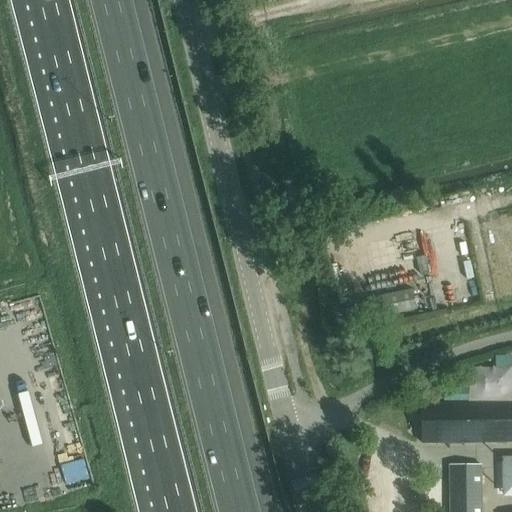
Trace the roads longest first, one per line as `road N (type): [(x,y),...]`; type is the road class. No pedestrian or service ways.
road 1 (motorway): [(237,511),(109,0)]
road 2 (motorway): [(47,0),(174,511)]
road 3 (unclassified): [(282,436),(185,0)]
road 4 (residential): [(282,436),(449,357),(511,338)]
